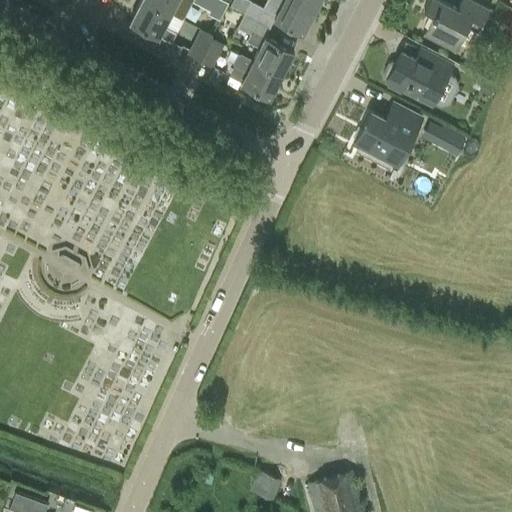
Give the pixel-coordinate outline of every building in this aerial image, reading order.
[(170,28),(176,15),(147,0),(138,0),(128,20),(157,35),(172,43),(173,40),(177,32),(170,28)] [(211,0),(147,0),(176,15),(182,3),(188,6),(190,7),(193,0),(207,7),(211,0)] [(297,0),(267,0),(264,7),(252,0),(245,14),(270,27),(275,18),(302,32),(314,8),(297,0)] [(297,0),(314,8),(318,0),(297,0)] [(476,30),(487,8),(471,0),(460,0),(457,6),(445,0),(426,0),(423,6),(432,11),(430,14),(431,14),(422,32),(454,49),(466,25),(476,30)] [(281,73),(293,49),(265,35),(270,27),(245,14),(238,26),(251,33),(247,40),(258,45),(252,58),(281,73)] [(201,28),(188,52),(199,58),(210,36),(211,34),(201,28)] [(213,65),(224,43),(210,36),(199,58),(213,65)] [(384,76),(387,77),(386,79),(431,103),(432,101),(441,106),(450,103),(459,85),(456,77),(447,72),(451,64),(428,51),(422,62),(401,50),(395,62),(392,60),(389,61),(383,71),(384,76)] [(252,58),(244,54),(238,65),(235,64),(230,74),(240,80),(240,81),(269,96),(281,73),(252,58)] [(492,93),(495,86),(483,80),(480,87),(492,93)] [(381,91),(376,106),(387,110),(391,95),(381,91)] [(354,142),(390,161),(398,165),(424,116),(399,102),(390,120),(370,110),(354,142)] [(436,135),(441,125),(430,119),(425,129),(436,135)] [(250,488),(265,494),(273,475),(257,469),(250,488)] [(362,511),(352,470),(306,482),(314,511),(362,511)] [(43,511),(48,502),(15,491),(9,507),(24,511),(43,511)]
